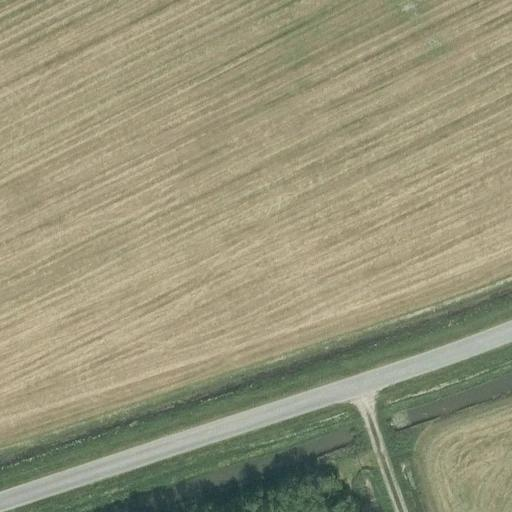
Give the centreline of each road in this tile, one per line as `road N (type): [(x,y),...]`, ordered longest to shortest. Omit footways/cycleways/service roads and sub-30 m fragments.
road 1 (tertiary): [(0,506),(511,331)]
road 2 (track): [(357,385),(399,511)]
